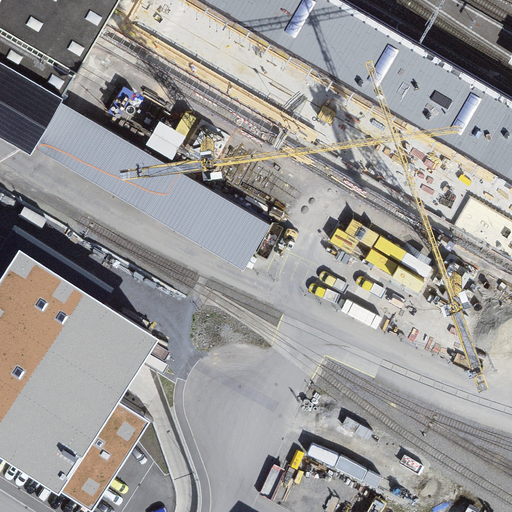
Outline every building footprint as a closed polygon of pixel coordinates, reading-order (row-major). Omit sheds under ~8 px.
[(101,25),(115,0),(0,0),(0,127),(31,146),(33,142),(58,98),(76,68),(94,38),(101,25)] [(509,96),(344,0),(115,0),(101,25),(478,246),(489,228),(508,198),(511,189),(511,181),(473,158),(481,142),(498,112),(509,96)] [(270,222),(58,98),(33,142),(244,266),(270,222)] [(158,337),(19,250),(0,278),(0,455),(89,511),(91,511),(147,424),(116,405),(158,337)] [(362,261),(353,288),(375,295),(384,269),(362,261)]
